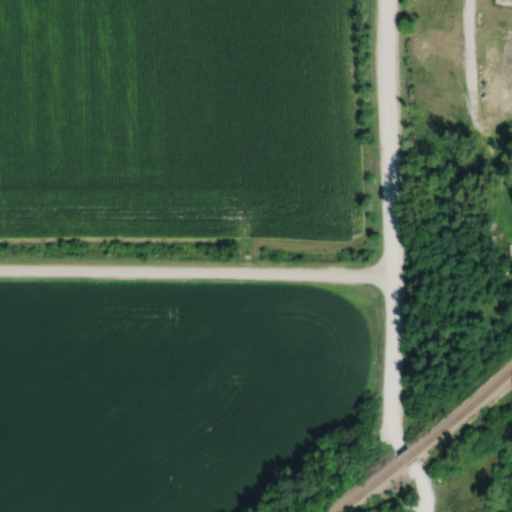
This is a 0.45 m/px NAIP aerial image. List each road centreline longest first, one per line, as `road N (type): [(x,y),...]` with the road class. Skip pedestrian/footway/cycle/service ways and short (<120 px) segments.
road 1 (tertiary): [(380,0),(385,414),(395,449)]
road 2 (residential): [(0,272),(386,277)]
